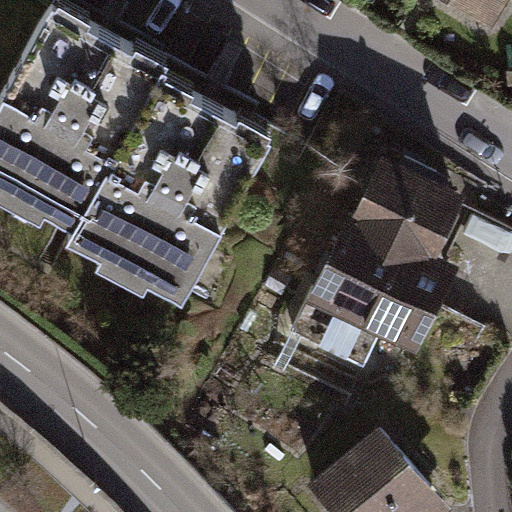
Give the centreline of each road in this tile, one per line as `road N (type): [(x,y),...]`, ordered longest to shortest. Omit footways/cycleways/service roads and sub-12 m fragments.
road 1 (residential): [(511,150),(269,0)]
road 2 (secondary): [(0,350),(113,444),(177,511)]
